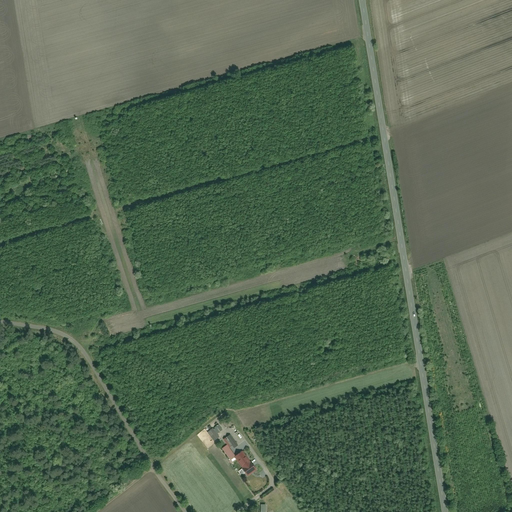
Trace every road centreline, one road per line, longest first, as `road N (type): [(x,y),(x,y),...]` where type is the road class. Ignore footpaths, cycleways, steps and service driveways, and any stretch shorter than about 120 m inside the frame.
road 1 (tertiary): [(362,0),(445,511)]
road 2 (residential): [(0,322),(53,331),(84,352),(185,511)]
